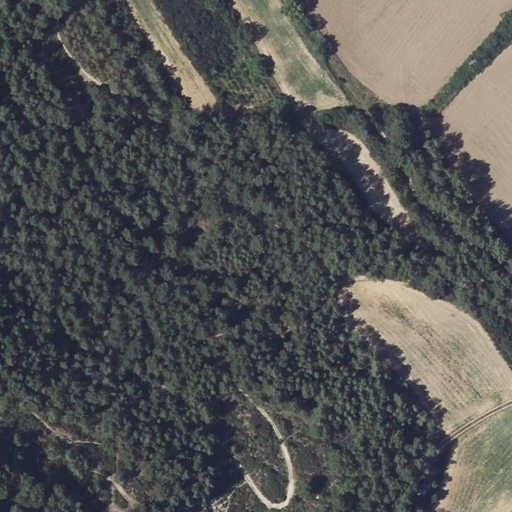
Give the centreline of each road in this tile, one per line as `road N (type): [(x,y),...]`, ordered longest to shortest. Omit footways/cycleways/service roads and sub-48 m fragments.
road 1 (track): [(474,245),(461,261),(423,262),(405,282),(338,282),(290,327),(266,336),(212,339),(211,351),(271,424),(289,464),(291,489),(273,508),(198,411),(122,358),(105,340),(99,312),(0,214)]
road 2 (track): [(511,282),(421,198),(293,0)]
road 3 (track): [(69,0),(58,29),(62,42),(159,134)]
road 4 (track): [(511,401),(434,451),(398,511)]
